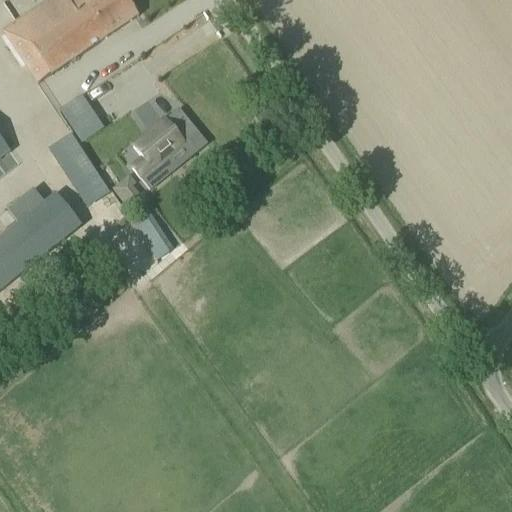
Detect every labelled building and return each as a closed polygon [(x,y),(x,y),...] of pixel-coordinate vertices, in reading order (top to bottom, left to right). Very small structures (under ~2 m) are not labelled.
[(10,42),(28,70),(39,85),(100,44),(90,29),(76,9),(74,11),(68,2),(66,0),(55,0),(4,34),(10,42)] [(88,0),(71,0),(68,2),(74,11),(76,9),(90,29),(100,44),(138,18),(128,3),(125,0),(100,0),(92,5),(88,0)] [(132,170),(140,180),(183,145),(165,122),(133,148),(143,161),(132,170)] [(129,178),(113,191),(131,215),(148,202),(144,197),(143,197),(140,200),(130,187),(133,185),(134,184),(129,178)] [(8,213),(19,227),(0,241),(0,292),(81,227),(56,196),(44,206),(34,193),(8,213)]
